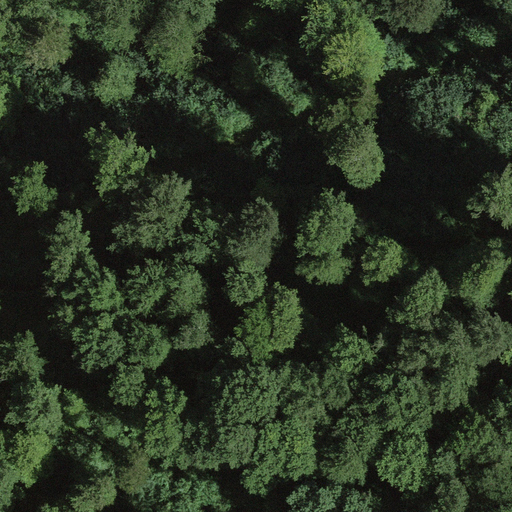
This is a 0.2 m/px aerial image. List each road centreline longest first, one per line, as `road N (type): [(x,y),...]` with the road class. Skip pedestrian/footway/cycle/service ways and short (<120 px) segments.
road 1 (track): [(0,253),(77,233),(258,139),(511,44)]
road 2 (track): [(511,237),(217,290),(132,294),(0,278)]
